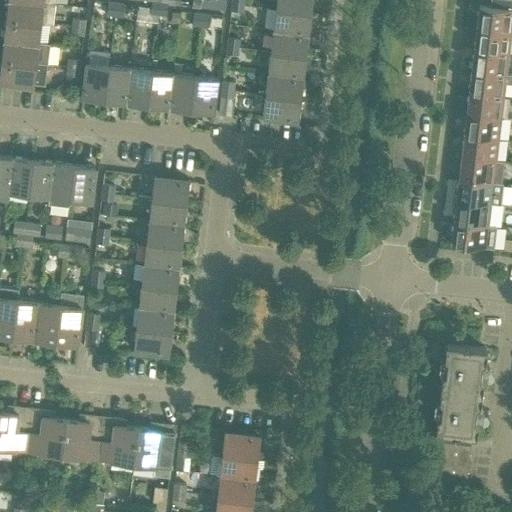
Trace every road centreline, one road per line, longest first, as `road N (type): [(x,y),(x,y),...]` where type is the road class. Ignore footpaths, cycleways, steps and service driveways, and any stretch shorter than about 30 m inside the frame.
road 1 (residential): [(399,275),(426,0)]
road 2 (residential): [(368,511),(399,275)]
road 3 (residential): [(225,138),(0,113)]
road 4 (residential): [(194,401),(0,376)]
road 5 (residential): [(275,511),(287,413),(194,401)]
road 6 (residential): [(399,275),(212,257)]
road 7 (residential): [(496,483),(511,338)]
road 8 (residential): [(194,401),(212,257)]
